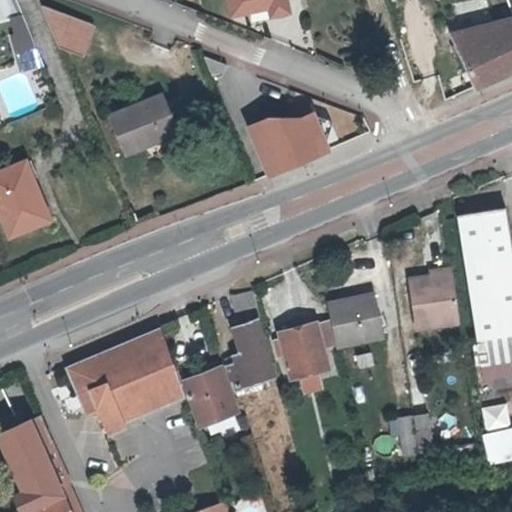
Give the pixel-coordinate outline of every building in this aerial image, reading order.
[(44,0),(60,38),(62,43),(84,52),(96,20),(45,0),(44,0)] [(226,0),(230,15),(268,7),(271,16),(288,13),(284,0),(226,0)] [(511,21),(479,28),(452,32),(474,86),(511,69),(511,21)] [(35,31),(17,36),(25,68),(30,70),(48,63),(35,31)] [(230,65),(206,56),(215,77),(227,72),(230,65)] [(125,151),(179,130),(163,91),(109,113),(125,151)] [(330,150),(315,113),(294,122),(272,122),(271,118),(250,126),(271,175),(330,150)] [(0,205),(12,237),(52,221),(28,165),(0,176),(0,205)] [(511,344),(511,280),(503,212),(460,218),(478,350),(511,344)] [(409,276),(452,269),(451,262),(408,268),(409,276)] [(415,316),(458,311),(452,269),(409,276),(415,316)] [(328,304),(331,319),(337,345),(386,336),(378,295),(328,304)] [(458,311),(415,316),(416,328),(460,321),(458,311)] [(337,345),(331,319),(318,322),(324,348),(337,345)] [(234,353),(236,361),(227,364),(234,387),(273,374),(258,322),(236,328),(241,351),(234,353)] [(324,348),(318,322),(281,331),(282,336),(287,355),(293,378),(302,375),(306,392),(322,388),(318,371),(329,368),(324,348)] [(99,406),(95,407),(105,429),(126,421),(123,413),(181,389),(160,329),(67,368),(78,392),(91,386),(99,406)] [(287,355),(282,336),(275,338),(279,357),(287,355)] [(236,411),(220,368),(185,381),(201,425),(236,411)] [(91,386),(78,392),(87,411),(95,407),(99,406),(91,386)] [(478,408),(483,430),(509,424),(504,402),(478,408)] [(414,415),(420,450),(434,448),(428,413),(414,415)] [(420,450),(414,415),(397,417),(404,454),(420,452),(420,450)] [(39,447),(42,446),(30,419),(0,433),(0,467),(12,495),(5,498),(10,511),(22,511),(31,509),(32,511),(68,511),(49,467),(39,447)] [(511,428),(485,436),(489,463),(490,466),(511,459),(511,428)] [(228,511),(224,499),(187,511),(228,511)]
